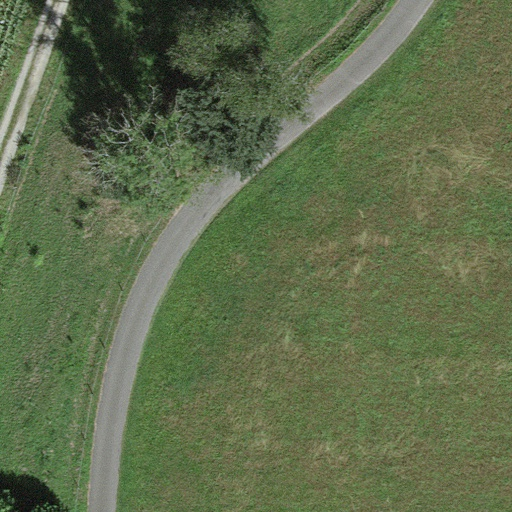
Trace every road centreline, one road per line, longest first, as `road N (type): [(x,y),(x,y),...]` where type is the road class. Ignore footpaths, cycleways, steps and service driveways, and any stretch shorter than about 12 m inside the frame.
road 1 (track): [(412,0),(201,209),(162,261),(113,398),(99,511)]
road 2 (track): [(0,171),(59,0)]
